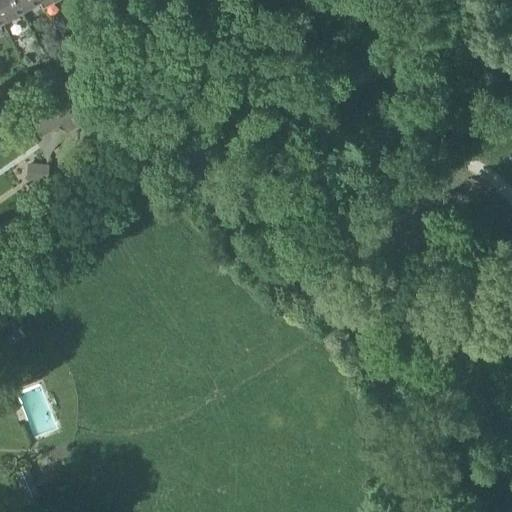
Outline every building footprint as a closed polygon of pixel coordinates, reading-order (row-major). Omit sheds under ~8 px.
[(0,0),(0,16),(2,20),(20,10),(13,0),(0,0)] [(13,0),(20,10),(38,0),(39,0),(42,5),(51,0),(13,0)] [(58,32),(43,39),(49,50),(63,43),(58,32)] [(86,117),(65,86),(62,81),(23,108),(39,131),(61,116),(69,128),(86,117)] [(47,179),(48,164),(33,162),(32,177),(47,179)] [(26,464),(12,469),(17,482),(31,476),(26,464)]
